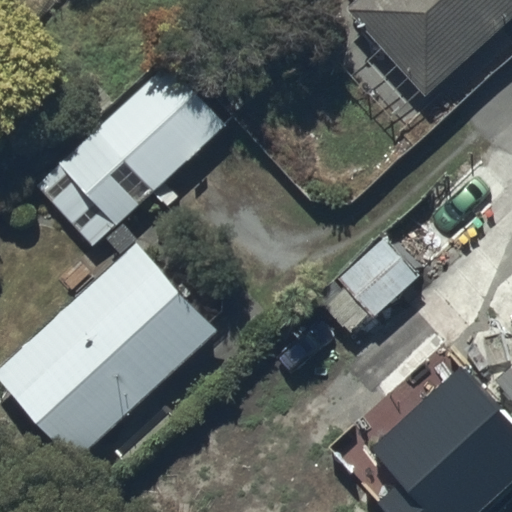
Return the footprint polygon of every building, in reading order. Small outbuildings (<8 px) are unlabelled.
[(511,8),(511,0),(351,0),(430,85),(511,8)] [(175,50),(38,179),(95,239),(232,110),(175,50)] [(312,290),(343,325),(509,180),(478,144),(312,290)] [(511,213),(477,246),(511,283),(511,294),(453,348),(494,393),(508,380),(511,384),(511,213)] [(221,322),(139,232),(0,358),(0,364),(79,452),(221,322)]
